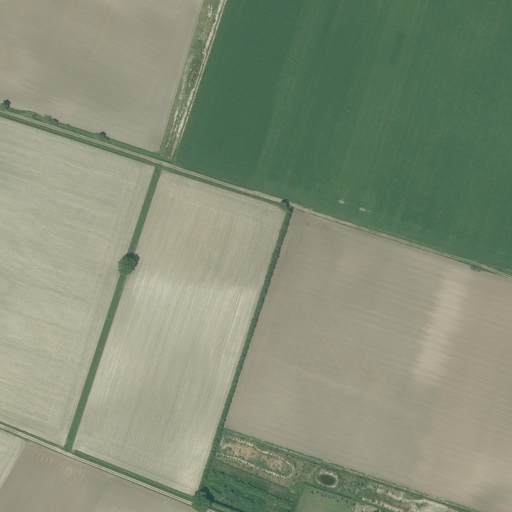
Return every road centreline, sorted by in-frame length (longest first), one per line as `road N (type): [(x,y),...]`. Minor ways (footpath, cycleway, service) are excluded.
road 1 (track): [(511,277),(0,110)]
road 2 (track): [(0,426),(211,511)]
